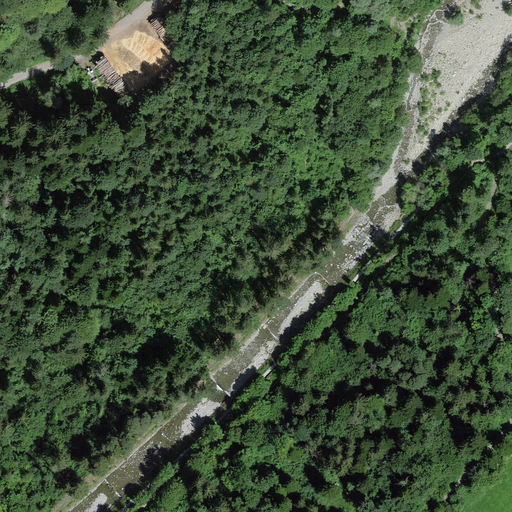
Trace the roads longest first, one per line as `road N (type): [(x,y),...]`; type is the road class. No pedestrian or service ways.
road 1 (track): [(500,153),(479,240),(496,294),(500,345),(511,365)]
road 2 (track): [(0,86),(90,50),(150,0)]
road 3 (track): [(511,421),(430,511)]
